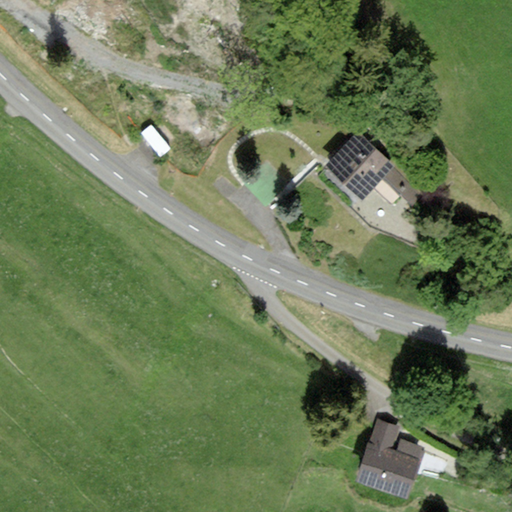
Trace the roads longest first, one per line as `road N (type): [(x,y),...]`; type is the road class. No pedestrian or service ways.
road 1 (unclassified): [(511,455),(382,395),(274,311),(253,275),(259,265)]
road 2 (secondary): [(259,265),(124,181),(0,71)]
road 3 (secondary): [(511,346),(436,331),(259,265)]
